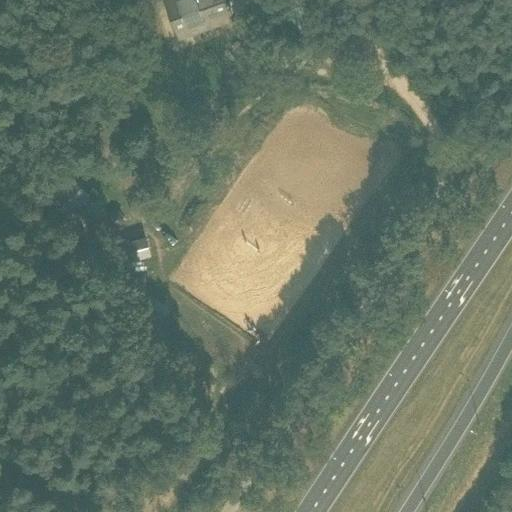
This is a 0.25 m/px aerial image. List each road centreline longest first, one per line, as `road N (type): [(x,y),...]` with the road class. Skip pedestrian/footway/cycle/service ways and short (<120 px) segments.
road 1 (unclassified): [(230,511),(438,199),(446,169),(440,143)]
road 2 (primary): [(511,215),(312,511)]
road 3 (primary): [(403,511),(511,322)]
road 4 (track): [(440,143),(328,0)]
